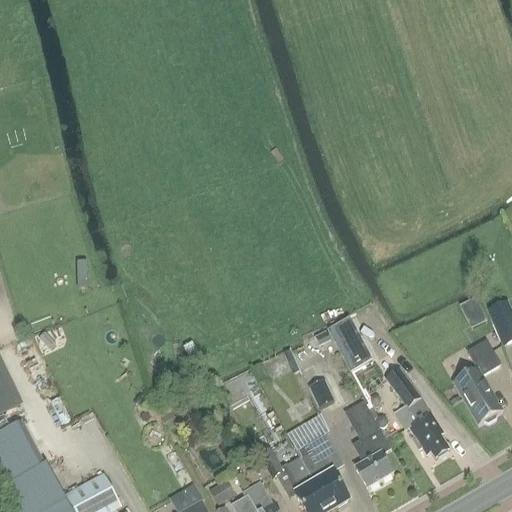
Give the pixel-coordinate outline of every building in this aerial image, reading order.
[(470,332),(486,324),(475,302),(459,310),(470,332)] [(511,325),(504,308),(488,315),(502,348),(511,343),(511,325)] [(349,324),(327,334),(335,349),(357,337),(349,324)] [(324,336),(313,341),(317,350),(328,344),(324,336)] [(502,414),(482,379),(500,368),(486,344),(467,355),(477,372),(453,386),(478,428),(483,425),(488,427),(496,423),(497,417),(502,414)] [(241,392),(269,376),(262,364),(234,379),(241,392)] [(398,372),(385,382),(407,411),(416,425),(408,430),(414,440),(412,442),(418,452),(421,451),(426,458),(430,456),(435,462),(449,453),(440,439),(444,437),(430,416),(421,402),(398,372)] [(0,415),(12,411),(0,380),(0,415)] [(334,405),(324,382),(308,390),(318,412),(334,405)] [(367,492),(393,477),(382,458),(390,453),(363,407),(345,417),(361,444),(353,448),(363,467),(355,471),(367,492)] [(160,421),(167,434),(190,421),(184,408),(160,421)] [(387,425),(386,422),(383,419),(380,419),(377,421),(375,424),(376,428),(379,430),(383,430),(386,428),(387,425)] [(315,421),(305,426),(316,444),(325,439),(315,421)] [(301,461),(299,462),(328,511),(333,511),(350,502),(333,475),(343,469),(325,439),(316,444),(309,448),(309,447),(297,454),(301,461)] [(276,480),(283,476),(281,472),(270,453),(258,459),(272,482),(276,480)] [(281,472),(283,476),(276,480),(285,495),(291,491),(302,511),(328,511),(299,462),(281,472)] [(46,467),(6,489),(18,511),(49,511),(66,503),(63,499),(46,467)] [(119,511),(122,511),(103,477),(63,499),(66,503),(49,511),(119,511)] [(218,509),(235,500),(227,485),(210,494),(218,509)] [(274,511),(273,508),(272,508),(259,487),(245,496),(248,500),(232,510),(233,511),(274,511)]
